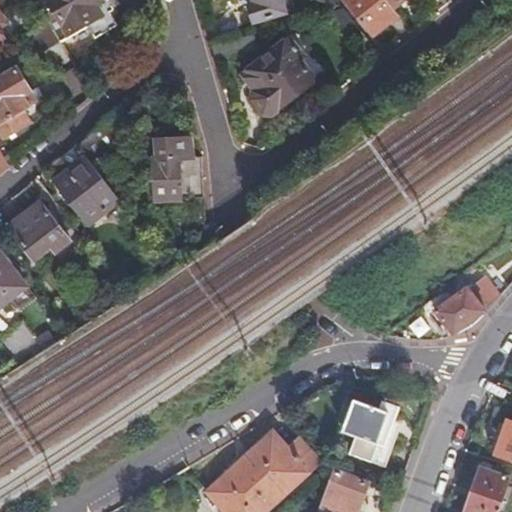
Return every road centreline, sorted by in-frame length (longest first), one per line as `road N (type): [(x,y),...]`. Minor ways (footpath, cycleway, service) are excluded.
road 1 (unclassified): [(54,511),(306,368),(363,353)]
road 2 (unclassified): [(228,169),(246,174),(279,157),(473,0)]
road 3 (unclassified): [(185,31),(0,186)]
road 4 (residential): [(472,372),(414,511)]
road 5 (unclassified): [(185,31),(228,169)]
